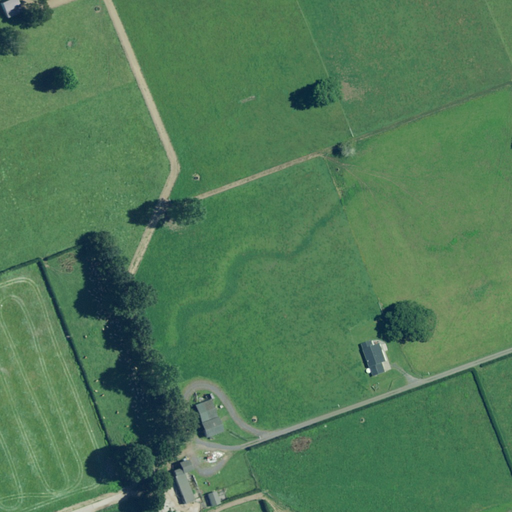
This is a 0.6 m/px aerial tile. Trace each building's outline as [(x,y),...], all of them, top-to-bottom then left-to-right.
[(22,12),(17,0),(2,6),(7,18),(22,12)] [(371,367),(384,363),(388,361),(382,343),(365,349),(371,367)] [(384,363),(371,367),(375,376),(388,372),(384,363)] [(201,422),(217,416),(212,400),(195,405),(201,422)] [(217,416),(201,422),(206,437),(223,432),(217,416)] [(175,476),(184,473),(192,470),(188,459),(178,463),(180,468),(173,471),(175,476)] [(184,473),(175,476),(185,504),(195,500),(184,473)] [(221,503),(216,492),(208,495),(212,506),(221,503)]
